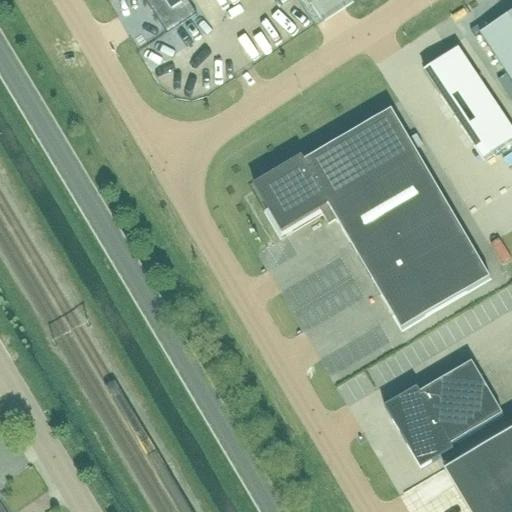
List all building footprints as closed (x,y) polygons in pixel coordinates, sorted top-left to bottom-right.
[(145,0),(169,34),(196,15),(188,4),(193,0),(145,0)] [(511,17),(480,38),(511,86),(511,17)] [(454,54),(424,74),(440,98),(484,162),(511,143),(511,131),(459,52),(454,55),(454,54)] [(491,281),(384,111),(296,167),(294,163),(254,188),(282,235),(327,208),(402,334),(491,281)] [(418,390),(385,410),(421,472),(454,452),(452,449),(504,418),(473,365),(420,395),(418,390)] [(511,511),(511,435),(446,474),(467,511),(511,511)]
